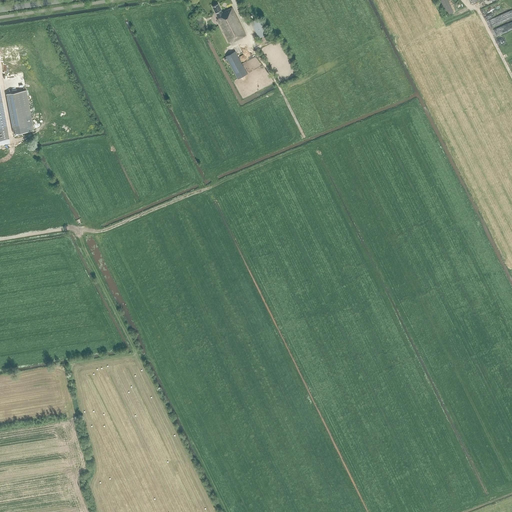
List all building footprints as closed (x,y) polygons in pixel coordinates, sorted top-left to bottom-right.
[(452,13),(446,0),(439,0),(447,16),(452,13)] [(222,28),(230,43),(246,35),(242,28),(231,8),(222,12),(218,4),(213,7),(219,18),(217,19),(222,28)] [(251,22),(254,28),(259,38),(268,34),(265,28),(259,17),(251,22)] [(235,51),(226,56),(238,79),(247,74),(235,51)] [(0,144),(10,143),(9,139),(0,90),(0,144)] [(26,90),(6,94),(13,134),(33,130),(26,90)]
